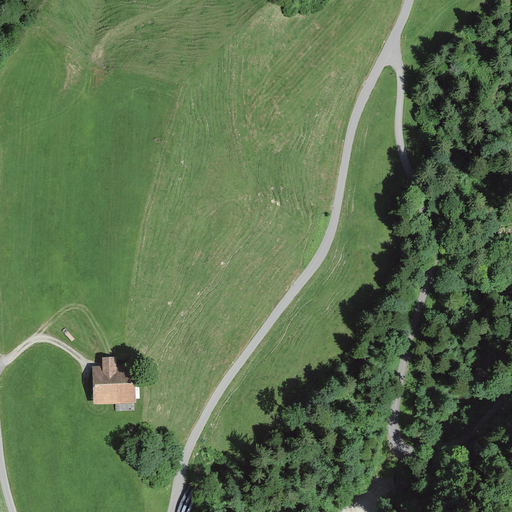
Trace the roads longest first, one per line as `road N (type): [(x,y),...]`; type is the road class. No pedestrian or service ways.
road 1 (unclassified): [(388,49),(400,70),(403,154),(434,247),(404,353),(397,430),(416,449),(457,444),(511,385)]
road 2 (unclassified): [(388,49),(358,107),(324,248),(200,423),(172,511)]
